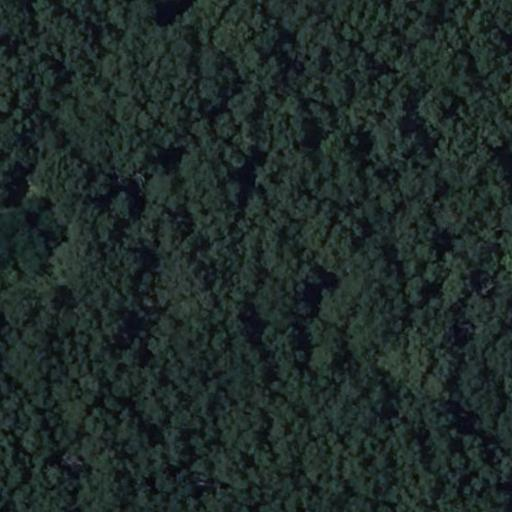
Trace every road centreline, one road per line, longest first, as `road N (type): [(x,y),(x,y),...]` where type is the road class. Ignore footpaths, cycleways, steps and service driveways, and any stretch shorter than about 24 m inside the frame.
road 1 (track): [(511,443),(247,315),(118,296),(0,293)]
road 2 (track): [(186,0),(41,175),(0,205)]
